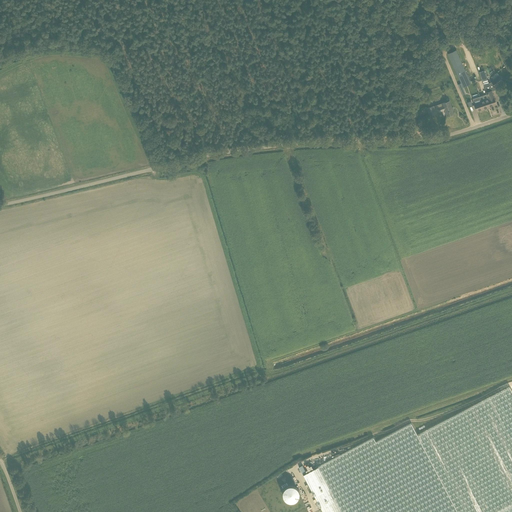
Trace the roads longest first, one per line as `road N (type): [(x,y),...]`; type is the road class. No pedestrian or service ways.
road 1 (unclassified): [(0,206),(256,149),(420,138),(511,112)]
road 2 (track): [(361,0),(420,138)]
